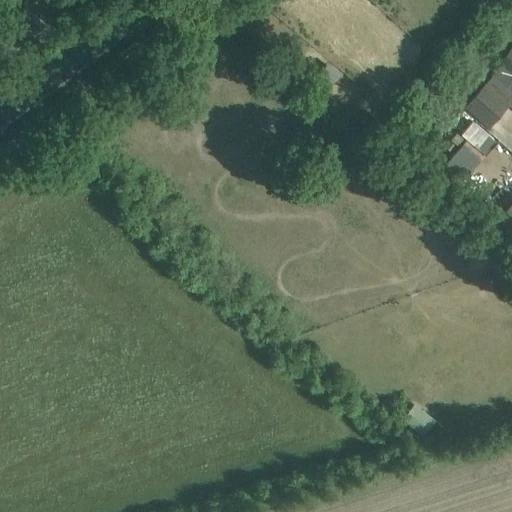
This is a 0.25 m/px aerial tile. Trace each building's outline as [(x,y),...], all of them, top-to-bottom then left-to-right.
[(511,45),(499,61),(502,64),(511,72),(511,45)] [(511,81),(511,72),(502,64),(484,86),(497,98),(511,81)] [(312,80),(320,87),(334,72),(325,65),(312,80)] [(484,86),(463,111),(486,130),(506,106),(497,98),(484,86)] [(496,141),(472,120),(461,133),(485,154),(496,141)] [(475,216),(454,200),(442,215),(463,231),(475,216)] [(511,202),(500,216),(511,226),(511,202)] [(435,419),(414,402),(401,418),(422,435),(435,419)]
